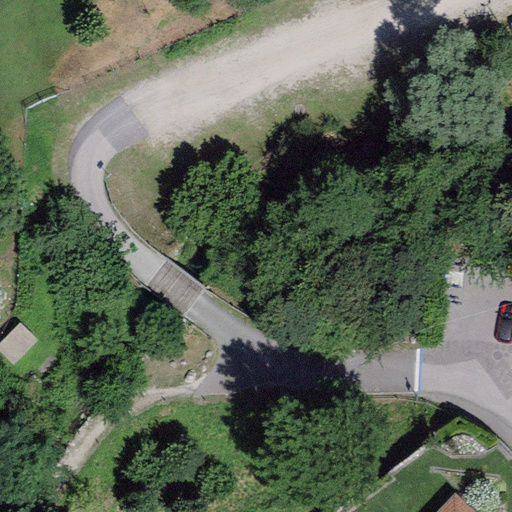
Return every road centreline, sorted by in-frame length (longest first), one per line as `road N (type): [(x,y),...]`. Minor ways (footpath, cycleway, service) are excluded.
road 1 (residential): [(511,390),(485,363),(316,364),(228,321),(143,259)]
road 2 (track): [(485,363),(493,265),(511,254)]
